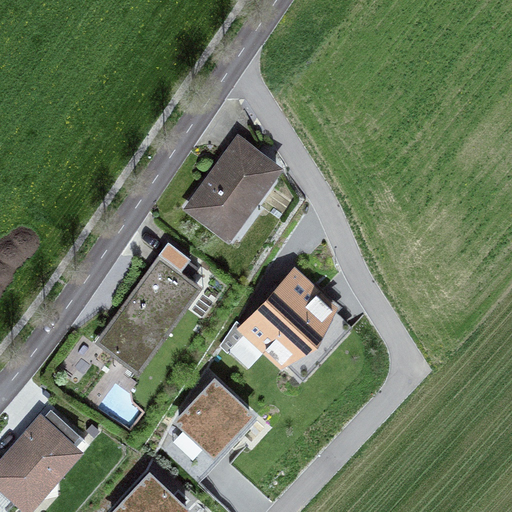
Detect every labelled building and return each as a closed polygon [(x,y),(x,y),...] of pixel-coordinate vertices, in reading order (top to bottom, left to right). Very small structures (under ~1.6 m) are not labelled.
[(284,165),(237,131),(183,207),(230,240),(284,165)] [(139,373),(203,284),(159,253),(94,341),(139,373)] [(339,305),(294,264),(271,289),(236,328),(243,334),(230,349),(249,367),(263,352),(281,368),(285,364),(303,381),(352,326),(334,310),(339,305)] [(224,445),(255,411),(214,374),(173,418),(184,428),(172,440),(192,458),(204,446),(214,455),(224,445)] [(43,414),(40,411),(0,456),(0,489),(25,511),(29,511),(44,496),(58,493),(59,479),(100,430),(91,422),(80,432),(51,407),(43,414)] [(188,511),(192,508),(150,467),(107,511),(188,511)]
